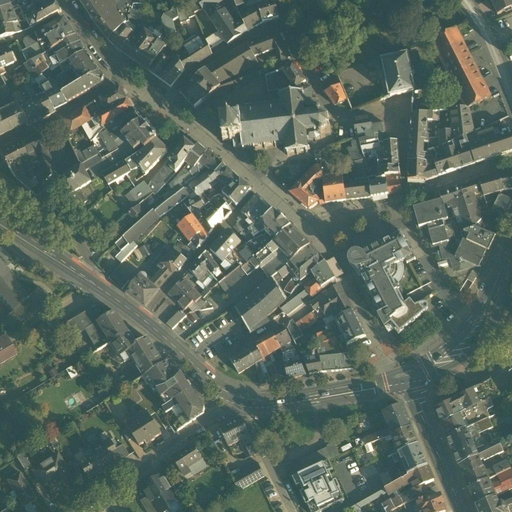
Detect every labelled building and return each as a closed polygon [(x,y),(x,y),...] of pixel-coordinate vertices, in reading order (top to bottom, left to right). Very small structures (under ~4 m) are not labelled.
[(17,16),(19,22),(26,19),(27,19),(36,16),(56,5),(57,5),(53,0),(16,0),(8,5),(12,12),(19,8),(21,15),(17,16)] [(94,23),(96,25),(115,9),(107,0),(80,0),(79,1),(80,2),(82,1),(96,22),(94,23)] [(107,0),(115,9),(126,0),(107,0)] [(142,0),(126,0),(115,9),(127,25),(129,23),(129,21),(132,11),(133,6),(134,5),(143,5),(142,0)] [(210,15),(206,8),(212,4),(218,0),(199,0),(197,1),(203,10),(207,17),(210,15)] [(233,0),(238,14),(243,12),(241,7),(244,6),(241,0),(233,0)] [(246,4),(248,10),(258,6),(255,0),(250,0),(246,4)] [(511,8),(511,0),(491,0),(490,0),(497,16),(511,8)] [(82,1),(80,2),(94,23),(96,22),(82,1)] [(179,21),(179,25),(189,21),(187,18),(194,15),(194,14),(191,8),(196,6),(194,1),(189,3),(185,5),(175,8),(178,20),(179,21)] [(197,1),(194,1),(196,6),(191,8),(194,14),(203,10),(197,1)] [(257,7),(262,23),(279,18),(275,2),(269,3),(258,7),(257,7)] [(212,4),(206,8),(210,15),(207,17),(210,21),(219,15),(212,4)] [(0,26),(10,24),(16,22),(12,12),(8,5),(0,7),(0,26)] [(26,19),(31,28),(32,28),(41,24),(59,14),(60,11),(58,9),(56,5),(36,16),(27,19),(26,19)] [(248,10),(243,12),(238,14),(242,21),(247,32),(262,23),(257,7),(258,7),(258,6),(248,10)] [(175,39),(176,34),(172,21),(178,20),(175,8),(174,9),(173,10),(172,12),(171,14),(163,16),(161,17),(162,20),(163,25),(167,40),(162,45),(166,47),(175,39)] [(108,41),(109,43),(127,25),(115,9),(96,25),(101,32),(102,31),(109,40),(108,41)] [(129,21),(141,21),(144,11),(132,11),(129,21)] [(163,16),(144,11),(141,21),(151,24),(158,22),(158,21),(162,20),(161,17),(163,16)] [(225,41),(227,45),(241,36),(235,27),(224,11),(219,15),(210,21),(215,28),(218,32),(225,41)] [(35,35),(39,43),(69,27),(65,19),(45,31),(35,35)] [(179,21),(178,20),(172,21),(176,34),(179,33),(181,32),(179,25),(179,21)] [(235,27),(241,36),(247,32),(242,21),(235,27)] [(16,23),(16,22),(10,24),(13,34),(17,33),(21,32),(22,31),(19,22),(16,23)] [(109,43),(115,48),(129,31),(134,25),(129,23),(127,25),(109,43)] [(0,26),(0,37),(13,34),(10,24),(0,26)] [(155,31),(150,35),(153,37),(155,36),(158,37),(160,40),(160,43),(162,45),(167,40),(163,25),(155,31)] [(48,43),(51,50),(76,37),(69,27),(39,43),(41,46),(48,43)] [(139,27),(134,35),(122,53),(128,57),(148,73),(160,56),(164,50),(166,47),(162,45),(160,43),(160,40),(158,37),(155,36),(153,37),(150,35),(146,33),(145,32),(141,29),(139,27)] [(490,98),(455,29),(431,41),(461,102),(465,108),(466,110),(469,109),(490,98)] [(101,32),(108,41),(109,40),(102,31),(101,32)] [(115,48),(122,53),(134,35),(129,31),(115,48)] [(205,41),(210,51),(225,41),(218,32),(205,41)] [(281,61),(282,62),(290,58),(277,34),(248,44),(253,58),(254,57),(269,52),(275,50),(281,61)] [(23,42),(27,49),(30,47),(39,43),(35,35),(24,39),(23,42)] [(202,36),(197,39),(206,59),(211,55),(210,51),(205,41),(202,36)] [(51,50),(46,53),(50,60),(60,53),(80,44),(76,37),(51,50)] [(201,62),(206,59),(197,39),(191,42),(185,46),(183,48),(192,67),(201,62)] [(41,46),(45,54),(46,53),(51,50),(48,43),(41,46)] [(80,44),(60,53),(50,60),(46,53),(45,54),(41,56),(46,65),(49,69),(50,70),(59,63),(61,66),(86,53),(80,44)] [(220,91),(222,94),(261,79),(260,75),(261,75),(260,72),(259,73),(258,70),(260,68),(254,57),(253,58),(248,44),(247,44),(239,49),(210,66),(211,66),(205,70),(220,87),(218,89),(220,91)] [(0,75),(5,73),(3,68),(13,63),(6,47),(0,50),(0,75)] [(178,59),(184,72),(192,67),(183,48),(178,51),(178,59)] [(22,52),(27,63),(31,61),(32,60),(27,49),(22,52)] [(166,55),(172,59),(171,56),(164,50),(160,56),(164,59),(166,55)] [(86,53),(61,66),(59,67),(64,75),(65,74),(66,74),(64,70),(70,67),(72,71),(78,79),(72,82),(75,86),(99,72),(86,53)] [(382,63),(390,98),(412,92),(422,90),(414,55),(382,63)] [(31,61),(41,74),(49,69),(46,65),(41,56),(36,58),(32,60),(31,61)] [(164,59),(160,56),(148,73),(159,80),(167,69),(171,64),(164,59)] [(160,81),(171,89),(184,72),(178,59),(178,58),(160,81)] [(28,71),(36,81),(38,79),(42,76),(41,74),(31,61),(27,63),(23,65),(28,71)] [(294,89),(295,89),(299,86),(303,84),(305,82),(293,63),(286,67),(282,71),(294,89)] [(17,77),(13,70),(8,72),(11,79),(17,77)] [(207,98),(207,99),(218,89),(220,87),(205,70),(192,81),(193,81),(207,98)] [(104,80),(99,72),(75,86),(67,91),(67,92),(62,95),(61,95),(67,104),(72,101),(103,83),(104,80)] [(55,91),(60,96),(61,95),(62,95),(59,91),(46,74),(42,76),(46,80),(48,83),(55,91)] [(56,79),(67,91),(75,86),(72,82),(65,74),(64,75),(56,79)] [(265,78),(268,93),(275,92),(271,75),(265,78)] [(57,109),(67,104),(61,95),(60,96),(55,91),(48,83),(46,80),(42,76),(38,79),(42,86),(40,88),(44,94),(45,96),(54,110),(57,109)] [(180,93),(194,110),(202,102),(205,100),(207,98),(193,81),(180,93)] [(24,87),(32,102),(45,96),(44,94),(40,88),(38,84),(24,87)] [(0,104),(2,104),(5,109),(15,104),(9,93),(8,90),(5,85),(0,88),(0,104)] [(333,105),(337,106),(341,104),(347,102),(339,85),(324,93),(330,99),(333,105)] [(297,93),(297,94),(300,94),(301,94),(303,94),(304,104),(311,103),(311,101),(312,101),(311,88),(307,89),(301,89),(297,93)] [(120,89),(105,97),(106,98),(117,91),(120,92),(121,92),(120,89)] [(207,107),(222,94),(220,91),(218,89),(207,99),(207,98),(205,100),(202,102),(207,107)] [(127,101),(121,92),(120,92),(117,91),(106,98),(105,97),(95,103),(84,109),(91,121),(103,114),(101,110),(105,107),(108,112),(127,101)] [(312,104),(312,101),(311,101),(311,103),(304,104),(303,94),(301,94),(300,94),(297,94),(292,95),(292,93),(290,93),(290,95),(282,96),(282,94),(281,94),(281,96),(280,96),(280,97),(278,97),(278,101),(279,106),(272,107),(272,105),(270,105),(270,107),(261,108),(261,106),(259,106),(259,108),(250,110),(250,107),(248,107),(249,110),(240,111),(240,109),(238,109),(238,111),(237,111),(237,112),(235,112),(236,112),(228,113),(228,112),(227,112),(227,113),(226,114),(225,114),(225,115),(226,115),(227,121),(220,122),(222,141),(222,143),(229,142),(230,144),(233,143),(233,149),(232,149),(233,149),(233,150),(234,150),(234,151),(236,151),(236,150),(239,150),(242,149),(242,151),(243,150),(243,153),(245,153),(245,150),(253,149),(254,152),(256,151),(255,149),(264,148),(264,150),(266,150),(266,148),(275,147),(275,149),(277,149),(277,146),(285,145),(285,149),(286,152),(284,152),(284,154),(286,154),(287,154),(287,156),(289,156),(289,154),(296,153),(296,155),(298,155),(298,153),(306,152),(306,154),(308,154),(307,152),(308,152),(307,142),(315,141),(315,143),(317,143),(316,141),(320,138),(321,139),(322,138),(320,137),(323,132),(325,133),(325,132),(324,131),(327,125),(329,126),(330,124),(328,124),(327,121),(327,118),(329,117),(328,115),(326,116),(323,111),(323,110),(323,109),(321,110),(317,107),(319,105),(318,104),(316,106),(312,104)] [(23,107),(18,109),(26,124),(27,127),(28,127),(32,125),(55,113),(54,110),(45,96),(32,102),(23,107)] [(102,128),(113,122),(132,110),(127,101),(108,112),(103,114),(91,121),(86,124),(88,127),(72,136),(67,139),(81,166),(81,165),(81,166),(83,165),(99,156),(92,143),(100,133),(103,131),(102,128)] [(411,108),(411,115),(427,113),(432,112),(440,111),(444,111),(450,110),(465,108),(461,102),(411,108)] [(0,136),(25,124),(26,124),(18,109),(15,104),(5,109),(6,109),(9,108),(10,110),(0,115),(0,136)] [(465,108),(450,110),(452,131),(453,142),(466,137),(474,133),(469,109),(466,110),(465,108)] [(84,109),(79,113),(86,124),(91,121),(84,109)] [(141,122),(132,110),(113,122),(102,128),(103,131),(100,133),(92,143),(99,156),(102,160),(119,151),(115,144),(122,137),(122,135),(141,122)] [(408,161),(427,162),(427,161),(427,154),(423,154),(423,143),(428,143),(428,140),(428,135),(426,135),(427,128),(427,121),(432,121),(432,112),(427,113),(411,115),(410,129),(410,135),(408,161)] [(64,121),(72,136),(88,127),(86,124),(79,113),(64,121)] [(365,135),(366,140),(367,144),(375,143),(373,136),(371,125),(370,119),(353,121),(356,136),(365,135)] [(153,137),(141,122),(122,135),(122,137),(134,152),(141,146),(145,150),(156,140),(153,137)] [(371,125),(373,136),(385,134),(383,123),(371,125)] [(469,146),(474,164),(511,152),(511,132),(499,137),(497,129),(478,136),(480,143),(469,146)] [(439,139),(439,147),(452,143),(453,142),(452,131),(446,131),(438,132),(439,139)] [(480,143),(478,136),(477,132),(474,133),(466,137),(469,146),(480,143)] [(365,161),(380,159),(384,143),(387,143),(385,134),(373,136),(375,143),(367,144),(361,145),(365,160),(365,161)] [(37,162),(46,181),(58,176),(45,147),(39,135),(21,144),(28,158),(32,165),(37,162)] [(122,137),(115,144),(119,151),(102,160),(108,173),(126,163),(124,160),(134,152),(122,137)] [(173,157),(169,161),(173,165),(170,168),(176,174),(185,162),(198,145),(188,137),(173,157)] [(469,146),(466,137),(453,142),(452,143),(461,169),(474,164),(469,146)] [(352,164),(354,163),(365,160),(361,145),(359,141),(358,138),(351,140),(352,148),(348,149),(352,164)] [(428,143),(427,151),(434,149),(439,147),(439,139),(428,140),(428,143)] [(142,153),(126,163),(131,172),(140,168),(146,176),(168,152),(156,140),(145,150),(142,153)] [(378,168),(378,169),(399,167),(397,142),(387,143),(384,143),(380,159),(378,168)] [(434,165),(435,167),(438,176),(461,169),(452,143),(439,147),(434,149),(436,157),(435,161),(434,165)] [(21,144),(14,147),(20,161),(19,161),(20,162),(28,158),(21,144)] [(185,162),(189,165),(195,168),(207,152),(198,145),(185,162)] [(15,163),(19,161),(20,161),(14,147),(1,153),(2,155),(9,169),(16,165),(15,163)] [(320,161),(321,165),(329,164),(326,148),(320,153),(321,161),(320,161)] [(207,152),(195,168),(189,174),(191,178),(192,180),(199,174),(201,176),(208,170),(209,171),(219,162),(217,160),(207,152)] [(89,170),(95,180),(102,176),(108,173),(102,160),(99,156),(83,165),(86,171),(89,170)] [(20,162),(31,181),(36,177),(32,170),(34,169),(32,165),(28,158),(20,162)] [(365,161),(365,160),(354,163),(354,172),(368,168),(365,161)] [(40,185),(36,177),(31,181),(20,162),(19,161),(15,163),(16,165),(32,190),(40,185)] [(160,191),(176,174),(170,168),(173,165),(169,161),(150,183),(148,187),(153,194),(155,196),(157,194),(160,191)] [(427,162),(408,161),(408,180),(425,181),(438,176),(435,167),(428,169),(426,169),(427,162)] [(435,161),(427,161),(427,162),(426,169),(428,169),(435,167),(434,165),(435,161)] [(211,186),(217,180),(227,169),(219,162),(209,171),(198,180),(189,187),(184,190),(187,195),(188,195),(192,192),(198,198),(202,195),(209,190),(212,188),(211,186)] [(108,186),(131,172),(126,163),(108,173),(102,176),(103,177),(108,186)] [(15,179),(29,193),(32,190),(16,165),(9,169),(10,170),(15,178),(15,179)] [(67,197),(68,197),(80,190),(91,183),(81,166),(81,165),(81,166),(59,179),(58,179),(67,197)] [(189,174),(195,168),(189,165),(169,186),(169,187),(172,191),(191,178),(189,174)] [(308,210),(319,202),(322,200),(321,196),(317,180),(323,179),(321,170),(321,167),(318,168),(314,168),(290,193),(308,210)] [(400,175),(399,167),(378,169),(378,168),(368,169),(371,179),(376,178),(377,178),(377,179),(385,178),(385,176),(400,175)] [(228,170),(227,169),(217,180),(219,182),(221,184),(223,186),(227,189),(238,180),(237,179),(228,170)] [(321,170),(323,179),(331,178),(329,169),(322,170),(321,170)] [(511,173),(500,175),(502,192),(511,189),(511,173)] [(488,197),(502,192),(500,175),(478,182),(484,198),(488,197)] [(347,201),(352,200),(351,189),(344,190),(342,176),(331,178),(323,179),(324,195),(325,204),(346,201),(347,201)] [(386,182),(388,195),(401,193),(400,177),(385,178),(386,182)] [(368,179),(371,198),(388,195),(386,182),(377,183),(376,178),(371,179),(368,179)] [(351,184),(351,189),(352,200),(370,198),(368,182),(362,182),(361,179),(358,179),(359,183),(351,184)] [(202,195),(207,199),(214,194),(223,186),(221,184),(219,182),(217,180),(211,186),(212,188),(209,190),(202,195)] [(222,195),(219,197),(231,213),(236,207),(250,190),(239,181),(222,195)] [(136,202),(139,205),(143,202),(153,194),(148,187),(144,182),(130,193),(136,202)] [(479,200),(484,198),(478,182),(459,188),(463,199),(473,229),(483,221),(479,210),(479,208),(482,207),(481,206),(479,200)] [(442,202),(443,205),(447,204),(456,201),(463,199),(459,188),(440,194),(442,202)] [(87,202),(80,190),(68,197),(75,209),(87,202)] [(159,218),(159,219),(187,195),(184,190),(180,193),(169,201),(166,204),(163,206),(155,213),(154,213),(159,218)] [(167,198),(169,201),(180,193),(178,191),(167,198)] [(192,192),(188,195),(191,201),(198,198),(192,192)] [(136,202),(130,193),(125,197),(131,205),(136,202)] [(184,206),(188,211),(193,216),(199,212),(203,209),(209,204),(210,203),(209,202),(207,200),(207,199),(202,195),(198,198),(191,201),(188,203),(184,205),(184,206)] [(257,227),(262,223),(266,219),(273,211),(267,206),(257,196),(243,212),(251,220),(255,225),(257,227)] [(210,203),(209,204),(223,222),(231,213),(219,197),(216,199),(210,203)] [(479,210),(487,207),(484,198),(479,200),(481,206),(482,207),(479,208),(479,210)] [(505,218),(507,219),(509,213),(508,212),(511,203),(498,198),(495,206),(496,207),(494,213),(505,218)] [(466,232),(467,232),(473,229),(463,199),(456,201),(466,232)] [(456,201),(447,204),(449,209),(452,207),(461,234),(466,232),(456,201)] [(126,209),(129,214),(139,205),(136,202),(131,205),(126,209)] [(128,214),(133,220),(144,211),(148,208),(143,202),(139,205),(129,214),(128,214)] [(414,209),(419,229),(427,226),(443,222),(448,221),(443,205),(442,202),(414,209)] [(203,218),(213,232),(223,222),(209,204),(203,209),(208,214),(203,218)] [(178,211),(182,216),(184,214),(188,211),(184,206),(178,211)] [(149,216),(144,211),(133,220),(138,225),(149,216)] [(179,227),(190,242),(199,235),(205,242),(209,237),(188,211),(184,214),(189,220),(186,222),(179,227)] [(265,230),(268,233),(277,241),(291,228),(274,212),(273,211),(266,219),(262,223),(265,230)] [(138,225),(123,238),(116,245),(122,252),(129,245),(133,242),(159,218),(154,213),(155,213),(153,212),(149,216),(138,225)] [(209,237),(213,232),(203,218),(199,212),(193,216),(209,237)] [(250,221),(251,220),(243,212),(242,213),(243,215),(236,223),(237,224),(240,227),(241,227),(246,222),(248,220),(250,221)] [(250,221),(248,220),(246,222),(251,228),(255,225),(251,220),(250,221)] [(427,226),(429,232),(445,228),(443,222),(427,226)] [(255,225),(251,228),(248,231),(253,238),(265,230),(262,223),(257,227),(255,225)] [(233,228),(241,237),(241,236),(246,232),(241,227),(240,227),(237,224),(233,228)] [(434,241),(436,246),(441,244),(456,240),(452,226),(445,228),(429,232),(432,241),(434,241)] [(259,267),(272,279),(278,274),(287,267),(310,247),(291,228),(277,241),(263,252),(255,258),(248,249),(240,255),(242,258),(248,265),(242,269),(247,277),(259,267)] [(467,243),(489,252),(495,238),(473,229),(471,235),(467,243)] [(424,312),(427,310),(427,309),(428,308),(428,307),(427,306),(426,305),(425,305),(424,305),(421,305),(419,306),(417,307),(415,307),(410,301),(404,305),(396,290),(398,290),(397,288),(396,289),(394,285),(395,284),(398,282),(399,280),(401,278),(402,275),(402,272),(403,270),(403,268),(402,265),(401,263),(405,261),(407,264),(413,261),(415,260),(411,252),(409,253),(402,239),(404,238),(401,231),(392,236),(393,238),(359,256),(358,255),(357,255),(355,255),(353,256),(352,257),(351,258),(351,260),(351,262),(351,264),(353,265),(355,267),(356,269),(357,271),(359,272),(360,275),(361,278),(380,314),(379,314),(385,326),(387,324),(390,322),(399,333),(424,312)] [(227,233),(219,242),(232,254),(235,250),(241,244),(228,232),(227,232),(227,233)] [(263,252),(277,241),(268,233),(264,238),(262,236),(254,241),(263,252)] [(195,253),(205,242),(199,235),(190,242),(191,243),(188,247),(194,253),(195,253)] [(457,247),(456,240),(441,244),(442,251),(457,247)] [(255,258),(263,252),(254,241),(245,246),(248,249),(255,258)] [(463,241),(461,246),(456,258),(481,268),(489,252),(467,243),(463,241)] [(129,245),(122,252),(115,257),(121,265),(138,247),(133,242),(129,245)] [(223,263),(226,260),(232,254),(219,242),(211,250),(210,251),(223,263)] [(151,248),(156,251),(160,247),(155,243),(151,248)] [(177,247),(189,258),(192,255),(183,246),(180,244),(177,247)] [(143,248),(148,256),(152,254),(147,245),(143,248)] [(176,246),(173,249),(169,254),(164,249),(159,255),(165,259),(176,269),(177,269),(177,270),(178,271),(187,261),(189,258),(177,247),(176,246)] [(194,253),(188,247),(187,246),(183,246),(192,255),(194,253)] [(455,271),(481,268),(456,258),(461,246),(457,247),(442,251),(444,259),(451,257),(455,271)] [(310,247),(287,267),(291,272),(295,277),(319,257),(310,247)] [(144,259),(148,256),(143,248),(139,250),(143,258),(144,259)] [(143,258),(139,250),(134,252),(139,261),(143,258)] [(235,261),(242,258),(240,255),(235,250),(232,254),(235,261)] [(149,261),(153,265),(160,256),(156,253),(149,261)] [(206,253),(198,260),(207,270),(208,270),(211,274),(218,269),(218,268),(206,253)] [(235,261),(232,254),(226,260),(231,265),(233,266),(236,262),(235,261)] [(311,273),(312,274),(325,264),(319,257),(295,277),(300,282),(301,282),(311,273)] [(235,261),(236,262),(240,268),(242,269),(248,265),(242,258),(235,261)] [(160,265),(171,274),(172,274),(176,269),(165,259),(160,265)] [(0,295),(14,311),(14,310),(16,308),(29,297),(28,297),(14,281),(0,265),(2,263),(0,260),(0,295)] [(190,273),(198,281),(207,270),(198,260),(189,271),(190,273)] [(226,260),(223,263),(220,266),(226,271),(227,270),(231,265),(226,260)] [(233,273),(240,268),(236,262),(233,266),(231,265),(227,270),(227,272),(228,271),(231,275),(233,273)] [(16,279),(2,263),(0,265),(14,281),(16,279)] [(301,284),(306,291),(311,298),(322,289),(335,281),(325,264),(312,274),(313,276),(310,278),(310,277),(301,284)] [(161,271),(150,284),(157,291),(172,274),(171,274),(160,265),(158,268),(161,271)] [(287,267),(278,274),(281,278),(283,279),(291,272),(287,267)] [(219,285),(225,294),(247,277),(242,269),(240,268),(233,273),(231,275),(225,280),(219,284),(219,285)] [(218,269),(211,274),(211,275),(214,279),(216,280),(220,277),(219,275),(221,273),(218,269)] [(211,275),(207,270),(198,281),(202,284),(211,275)] [(109,279),(122,290),(129,282),(116,271),(109,279)] [(225,280),(231,275),(228,271),(227,272),(222,275),(225,280)] [(274,283),(281,278),(278,274),(272,279),(274,283)] [(158,291),(157,291),(150,284),(146,281),(146,280),(146,279),(146,276),(144,275),(141,275),(138,278),(127,293),(127,294),(126,294),(145,307),(158,291)] [(211,275),(202,284),(206,288),(214,279),(211,275)] [(219,284),(225,280),(222,275),(220,277),(216,280),(219,284)] [(168,295),(178,304),(187,295),(188,295),(194,290),(184,279),(168,295)] [(267,318),(272,313),(270,309),(274,307),(284,298),(279,290),(274,283),(272,279),(252,297),(235,310),(250,334),(270,322),(267,318)] [(198,281),(196,284),(205,292),(207,289),(206,288),(202,284),(198,281)] [(291,295),(294,291),(296,288),(289,284),(284,291),(291,295)] [(309,306),(314,311),(318,307),(320,309),(334,299),(343,294),(343,293),(338,286),(323,295),(315,302),(309,306)] [(29,297),(16,308),(27,321),(50,301),(39,288),(28,297),(29,297)] [(200,296),(203,300),(210,292),(209,290),(207,289),(205,292),(200,296)] [(200,296),(194,290),(188,295),(187,295),(178,304),(185,311),(188,308),(193,302),(202,311),(213,309),(203,300),(200,296)] [(294,311),(311,298),(306,291),(285,307),(282,304),(279,308),(283,314),(287,316),(294,311)] [(325,317),(326,318),(331,315),(335,320),(343,316),(353,311),(351,308),(343,294),(334,299),(320,309),(325,317)] [(286,301),(284,298),(274,307),(270,309),(272,313),(279,308),(282,304),(286,301)] [(202,311),(193,302),(188,308),(193,313),(202,311)] [(25,323),(27,321),(16,308),(14,310),(25,323)] [(85,330),(97,323),(108,317),(102,308),(94,313),(92,310),(67,325),(75,337),(85,330)] [(337,327),(346,343),(365,335),(353,311),(343,316),(335,320),(335,321),(337,327)] [(114,313),(108,317),(97,323),(111,344),(129,334),(116,314),(115,313),(114,313)] [(166,325),(172,330),(185,318),(182,316),(184,315),(182,313),(180,314),(179,313),(166,325)] [(312,313),(295,325),(301,333),(318,321),(312,313)] [(335,321),(335,320),(331,315),(326,318),(323,320),(325,324),(328,322),(330,324),(335,321)] [(303,336),(301,333),(295,325),(293,321),(289,323),(287,328),(294,341),(303,336)] [(335,321),(330,324),(328,322),(325,324),(326,326),(328,325),(330,330),(332,330),(337,327),(335,321)] [(85,330),(98,352),(111,344),(97,323),(85,330)] [(33,332),(48,349),(56,342),(41,325),(33,332)] [(273,334),(280,348),(291,343),(283,328),(273,334)] [(318,350),(323,373),(349,371),(353,370),(352,367),(349,356),(344,356),(340,356),(340,351),(338,348),(332,330),(330,330),(317,336),(320,350),(318,350)] [(111,344),(120,357),(121,357),(133,350),(137,346),(136,345),(129,334),(111,344)] [(269,357),(280,349),(280,348),(273,334),(262,341),(268,356),(269,357)] [(346,343),(346,345),(366,337),(365,335),(346,343)] [(9,346),(4,338),(0,339),(0,364),(16,355),(10,346),(9,346)] [(132,359),(140,371),(159,359),(154,351),(155,350),(152,346),(151,346),(146,339),(136,345),(137,346),(133,350),(121,357),(125,363),(132,359)] [(255,345),(262,360),(268,356),(262,341),(255,345)] [(282,353),(282,356),(287,354),(294,351),(291,343),(280,348),(280,349),(282,353)] [(255,365),(262,361),(262,360),(255,345),(248,349),(255,365)] [(347,347),(338,348),(340,351),(340,356),(344,356),(343,351),(348,350),(347,347)] [(239,375),(255,365),(248,349),(230,360),(239,375)] [(304,361),(309,376),(323,373),(318,350),(315,351),(312,353),(313,359),(305,361),(304,361)] [(304,356),(305,361),(313,359),(312,353),(312,352),(304,356)] [(288,363),(287,354),(282,356),(283,361),(284,364),(285,368),(288,381),(306,376),(298,359),(288,363)] [(163,365),(159,359),(140,371),(144,377),(163,365)] [(260,383),(261,386),(267,384),(264,375),(267,373),(263,364),(262,361),(255,365),(260,383)] [(272,364),(275,371),(277,370),(285,368),(284,364),(283,361),(272,364)] [(167,395),(172,403),(175,401),(191,390),(180,372),(173,377),(172,375),(173,374),(166,364),(163,365),(144,377),(144,378),(149,386),(152,384),(154,382),(158,389),(156,390),(161,398),(167,395)] [(73,367),(66,371),(71,380),(78,376),(73,367)] [(277,376),(280,383),(283,382),(288,381),(285,368),(277,370),(275,371),(277,376)] [(59,375),(55,369),(48,373),(52,379),(59,375)] [(98,393),(104,403),(135,383),(129,373),(98,393)] [(270,383),(271,385),(280,383),(277,376),(268,378),(270,383)] [(434,410),(440,424),(460,414),(489,400),(498,395),(491,380),(485,384),(434,410)] [(175,401),(178,406),(182,412),(199,401),(192,390),(191,390),(175,401)] [(161,398),(167,406),(172,403),(167,395),(161,398)] [(489,400),(460,414),(440,424),(442,429),(447,439),(466,429),(488,419),(490,418),(487,413),(488,410),(493,407),(489,400)] [(163,409),(166,414),(171,411),(178,406),(175,401),(172,403),(167,406),(163,409)] [(205,410),(199,401),(182,412),(186,418),(190,424),(204,415),(205,410)] [(389,430),(392,436),(411,428),(401,405),(382,413),(389,430)] [(175,417),(182,412),(178,406),(171,411),(175,417)] [(134,439),(139,447),(145,443),(146,446),(155,440),(155,439),(161,435),(147,412),(125,426),(127,428),(134,439)] [(182,412),(175,417),(179,423),(186,418),(182,412)] [(190,424),(186,418),(179,423),(174,427),(178,432),(190,424)] [(219,429),(228,448),(242,441),(250,437),(242,421),(241,419),(240,419),(220,429),(219,429)] [(488,419),(466,429),(475,449),(484,446),(479,435),(493,428),(488,419)] [(134,439),(127,428),(121,431),(128,442),(134,439)] [(391,456),(398,453),(418,444),(411,428),(392,436),(391,436),(397,450),(390,453),(391,456)] [(478,457),(475,449),(466,429),(447,439),(455,459),(458,466),(478,457)] [(364,440),(366,445),(391,436),(392,436),(389,430),(364,440)] [(58,444),(62,449),(68,446),(59,432),(53,435),(58,444)] [(104,444),(110,441),(106,434),(100,437),(101,439),(104,444)] [(54,452),(58,444),(53,435),(48,439),(54,452)] [(245,446),(250,458),(258,454),(250,437),(242,441),(244,446),(245,446)] [(104,444),(101,439),(87,447),(90,451),(93,457),(96,455),(93,450),(103,444),(103,445),(104,444)] [(116,450),(119,448),(114,439),(111,441),(116,450)] [(104,444),(103,445),(109,454),(116,450),(111,441),(110,441),(104,444)] [(116,465),(109,454),(103,445),(103,444),(93,450),(96,455),(93,457),(103,473),(116,465)] [(285,467),(290,479),(292,478),(328,461),(340,456),(334,444),(329,447),(329,448),(291,466),(291,465),(285,467)] [(391,456),(395,464),(401,461),(404,468),(398,471),(402,480),(405,478),(408,477),(407,476),(428,467),(418,444),(398,453),(391,456)] [(109,454),(116,465),(130,457),(124,446),(119,448),(116,450),(109,454)] [(188,470),(190,473),(192,476),(207,467),(193,446),(178,455),(184,463),(188,470)] [(500,446),(478,457),(480,462),(483,460),(484,462),(503,453),(500,446)] [(89,481),(103,473),(93,457),(90,451),(76,459),(89,481)] [(17,458),(25,471),(31,467),(23,455),(17,458)] [(173,458),(178,467),(184,463),(178,455),(173,458)] [(43,487),(47,484),(46,482),(55,477),(59,484),(60,485),(69,479),(63,469),(64,468),(57,456),(33,471),(43,487)] [(485,473),(480,462),(478,457),(458,466),(465,482),(468,489),(488,480),(485,473)] [(307,505),(310,511),(322,511),(329,509),(329,508),(344,501),(338,489),(340,488),(336,480),(333,482),(329,472),(333,470),(328,461),(292,478),(296,487),(300,485),(303,491),(300,493),(306,505),(307,505)] [(493,469),(496,476),(498,475),(510,469),(507,462),(493,469)] [(188,470),(184,463),(178,467),(179,468),(185,477),(190,473),(188,470)] [(231,479),(238,492),(239,492),(264,477),(258,464),(238,475),(231,479)] [(407,476),(408,477),(411,484),(414,490),(414,491),(423,486),(434,481),(428,467),(407,476)] [(177,482),(185,477),(179,468),(172,473),(177,482)] [(511,468),(510,469),(498,475),(499,478),(511,471),(511,468)] [(496,476),(493,469),(485,473),(488,480),(496,476)] [(471,496),(476,507),(496,497),(511,489),(511,471),(499,478),(501,482),(499,485),(495,486),(491,487),(488,480),(468,489),(471,496)] [(17,498),(23,507),(29,503),(35,500),(19,473),(7,481),(13,491),(17,489),(21,496),(17,498)] [(153,484),(153,485),(144,490),(148,497),(157,511),(166,511),(168,510),(168,508),(167,506),(176,501),(161,475),(155,479),(153,480),(153,482),(153,484)] [(50,489),(59,484),(55,477),(46,482),(47,484),(50,489)] [(388,497),(411,484),(408,477),(405,478),(402,480),(396,484),(384,490),(386,493),(387,494),(388,497)] [(409,493),(413,500),(426,493),(423,486),(414,491),(414,490),(409,493)] [(17,489),(13,491),(8,494),(13,501),(17,498),(21,496),(17,489)] [(351,509),(353,511),(386,493),(384,490),(367,500),(351,509)] [(353,511),(354,511),(387,494),(386,493),(353,511)] [(382,506),(385,511),(391,511),(413,500),(409,493),(392,502),(391,501),(382,506)] [(445,511),(443,505),(444,505),(440,496),(428,501),(426,499),(416,503),(419,511),(445,511)] [(141,502),(146,511),(157,511),(148,497),(141,502)] [(497,502),(496,497),(476,507),(478,511),(509,511),(511,510),(511,500),(503,504),(501,503),(500,501),(497,502)] [(166,511),(177,511),(181,510),(176,501),(167,506),(168,508),(168,510),(166,511)] [(26,511),(35,511),(29,503),(23,507),(26,511)]
